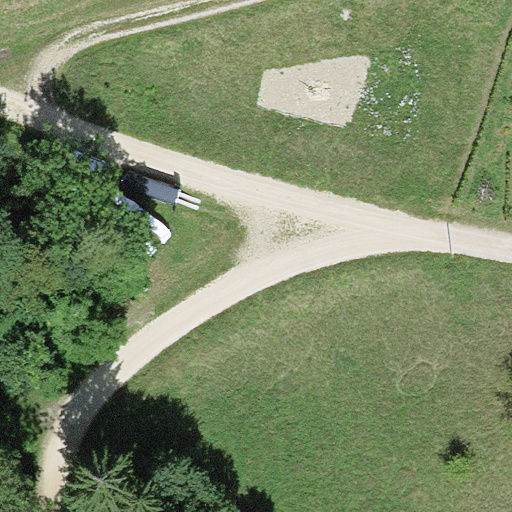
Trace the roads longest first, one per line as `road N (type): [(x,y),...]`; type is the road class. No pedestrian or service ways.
road 1 (track): [(58,511),(56,443),(87,387),(158,326),(379,225)]
road 2 (track): [(379,225),(150,165),(0,106)]
road 3 (track): [(1,107),(42,62),(223,0)]
road 4 (track): [(379,225),(511,252)]
